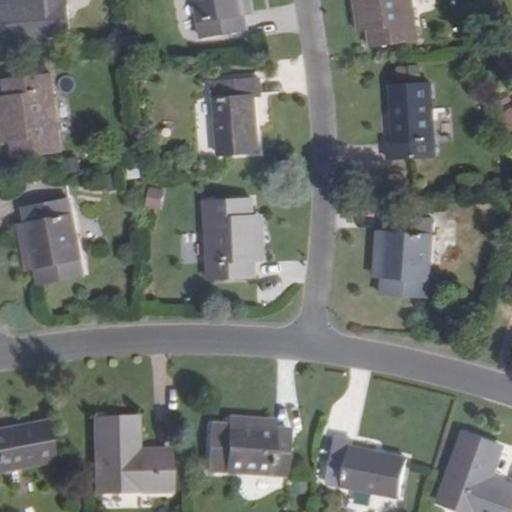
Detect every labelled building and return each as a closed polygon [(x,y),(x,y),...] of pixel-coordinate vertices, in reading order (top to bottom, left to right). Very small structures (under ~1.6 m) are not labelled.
[(0,4),(0,47),(70,42),(66,0),(25,0),(26,2),(0,4)] [(195,0),(202,38),(248,30),(245,16),(242,0),(195,0)] [(256,15),(253,0),(242,0),(245,16),(256,15)] [(353,0),(357,34),(368,32),(363,0),(353,0)] [(363,0),(368,32),(370,47),(418,41),(412,0),(363,0)] [(147,59),(147,46),(137,47),(138,59),(147,59)] [(124,62),(123,52),(115,52),(117,64),(124,62)] [(5,81),(6,96),(12,143),(14,157),(62,151),(52,76),(5,81)] [(262,97),(261,79),(213,83),(218,156),(260,153),(256,98),(262,97)] [(388,159),(436,157),(433,85),(391,87),(394,141),(387,142),(388,159)] [(0,97),(0,133),(1,144),(12,143),(6,96),(0,97)] [(214,99),(203,99),(204,129),(215,128),(214,99)] [(140,179),(139,169),(128,171),(128,181),(140,179)] [(151,187),(148,206),(162,209),(166,190),(151,187)] [(209,279),(256,278),(256,263),(255,215),(254,200),(207,202),(209,279)] [(70,201),(25,209),(27,224),(36,271),(39,285),(86,276),(70,201)] [(267,262),(266,215),(255,215),(256,263),(267,262)] [(387,217),(386,231),(383,278),(382,294),(429,297),(434,220),(387,217)] [(25,272),(36,271),(27,224),(17,225),(25,272)] [(372,278),(383,278),(386,231),(375,231),(372,278)] [(275,420),(228,415),(228,426),(275,430),(275,420)] [(137,419),(94,420),(95,494),(141,493),(171,493),(171,450),(138,451),(137,419)] [(0,472),(53,462),(46,423),(0,431),(0,472)] [(290,431),(275,430),(228,426),(213,425),(209,472),(286,479),(290,431)] [(505,449),(464,433),(438,502),(465,511),(511,511),(511,486),(493,479),(505,449)] [(354,441),(337,438),(328,484),(398,499),(407,460),(352,448),(354,441)] [(373,507),(384,511),(393,511),(397,503),(379,495),(373,507)]
